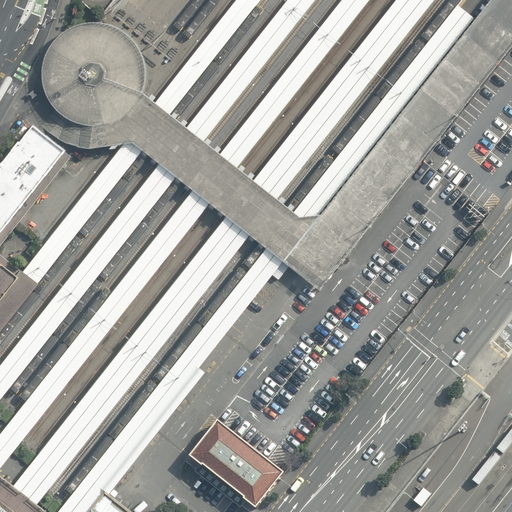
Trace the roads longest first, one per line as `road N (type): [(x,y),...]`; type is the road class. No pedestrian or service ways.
road 1 (primary): [(281,511),(511,221)]
road 2 (primary): [(511,279),(389,438)]
